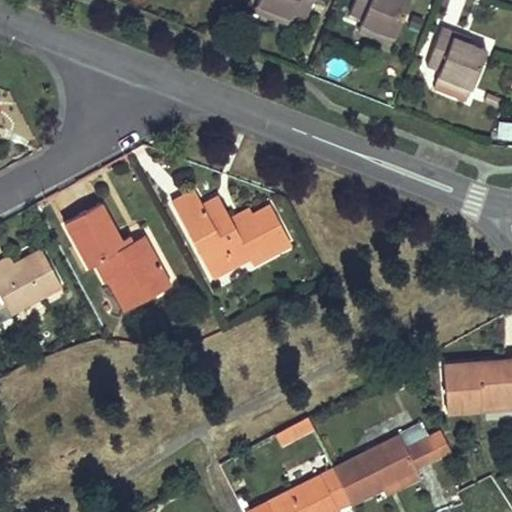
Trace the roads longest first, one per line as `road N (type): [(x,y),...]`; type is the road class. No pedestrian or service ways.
road 1 (residential): [(135,64),(419,181),(511,206)]
road 2 (residential): [(0,197),(90,140),(135,64)]
road 3 (residential): [(0,11),(135,64)]
